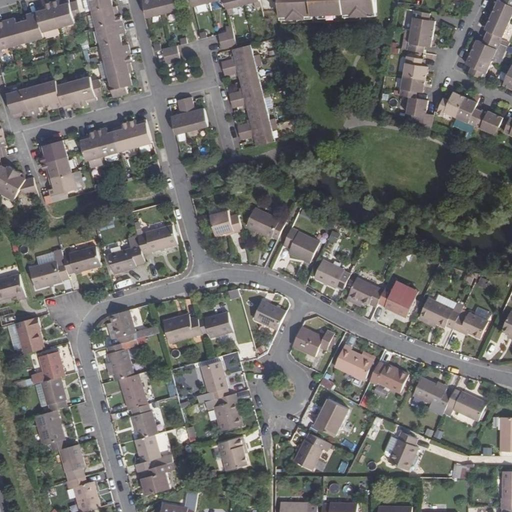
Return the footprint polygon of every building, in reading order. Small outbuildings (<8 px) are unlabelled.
[(75,18),(71,3),(61,6),(60,0),(53,2),(60,28),(76,23),(75,18)] [(91,0),(94,11),(114,7),(112,0),(91,0)] [(179,10),(176,0),(143,0),(148,18),(179,10)] [(258,0),(191,0),(193,7),(221,0),(225,0),(228,9),(233,7),(244,5),(253,2),(259,1),(258,0)] [(279,0),(281,24),(377,20),(376,0),(279,0)] [(511,17),(511,0),(502,0),(502,1),(499,0),(493,15),(510,23),(511,17)] [(78,1),(71,3),(75,18),(82,16),(78,1)] [(60,28),(53,2),(46,4),(47,10),(38,12),(43,32),(60,28)] [(114,7),(94,11),(98,28),(123,22),(122,15),(116,16),(114,7)] [(421,12),(416,11),(412,30),(434,34),(436,21),(430,20),(432,14),(421,12)] [(45,38),(43,32),(38,12),(28,15),(29,20),(23,22),(29,42),(45,38)] [(510,23),(493,15),(486,29),(489,30),(486,37),(501,43),(510,23)] [(29,42),(23,22),(17,23),(15,18),(5,21),(12,47),(29,42)] [(5,21),(0,22),(0,50),(12,47),(5,21)] [(126,33),(123,22),(98,28),(102,45),(122,40),(121,34),(126,33)] [(236,44),(232,26),(226,27),(227,33),(219,35),(222,48),(236,44)] [(409,50),(412,30),(406,29),(403,49),(409,50)] [(432,48),(434,34),(412,30),(409,50),(425,52),(426,46),(432,48)] [(509,47),(501,43),(486,37),(484,43),(478,40),(472,52),(493,61),(501,65),(509,47)] [(132,55),(129,44),(124,45),(122,40),(102,45),(106,61),(132,55)] [(255,55),(252,45),(233,49),(235,58),(222,61),(225,75),(238,72),(243,90),(230,93),(233,107),(246,104),(250,122),(238,125),(241,140),(254,137),(256,146),(275,141),(272,129),(271,124),(270,119),(265,97),(264,92),(262,87),(257,65),(256,60),(255,55)] [(180,59),(177,46),(163,50),(167,63),(180,59)] [(485,79),(493,61),(472,52),(468,64),(473,67),(470,73),(485,79)] [(133,62),(132,55),(106,61),(110,77),(130,72),(128,63),(133,62)] [(423,59),(408,57),(405,76),(426,79),(428,67),(423,66),(423,59)] [(110,77),(106,61),(98,63),(102,79),(110,77)] [(133,85),(130,72),(110,77),(115,97),(129,93),(127,86),(133,85)] [(426,79),(405,76),(401,95),(411,97),(417,98),(418,92),(424,93),(426,79)] [(93,81),(91,77),(75,81),(82,106),(88,104),(87,99),(97,97),(93,81)] [(397,109),(407,111),(410,98),(401,96),(404,80),(397,78),(394,96),(400,97),(397,109)] [(104,94),(100,79),(93,81),(97,97),(104,94)] [(59,86),(57,80),(41,85),(46,105),(52,103),(54,108),(64,106),(59,86)] [(82,106),(75,81),(59,86),(64,106),(73,103),(75,108),(82,106)] [(46,105),(41,85),(24,89),(31,115),(41,112),(40,106),(46,105)] [(31,115),(24,89),(8,94),(13,114),(22,111),(25,117),(31,115)] [(467,98),(455,92),(451,101),(445,98),(438,113),(445,116),(446,113),(458,118),(467,98)] [(209,126),(205,108),(196,110),(192,96),(178,99),(182,114),(172,116),(177,134),(188,131),(193,130),(199,128),(209,126)] [(427,113),(430,100),(417,98),(411,97),(408,113),(413,114),(411,122),(424,126),(432,129),(435,114),(427,113)] [(483,111),(476,108),(479,103),(467,98),(458,118),(464,120),(476,126),(483,111)] [(488,113),(483,111),(476,126),(497,135),(503,120),(505,118),(489,111),(488,113)] [(153,142),(148,122),(138,125),(137,120),(130,121),(137,147),(153,142)] [(473,132),(476,126),(464,120),(461,127),(473,132)] [(137,147),(130,121),(123,124),(124,128),(115,131),(120,151),(137,147)] [(115,131),(109,133),(107,128),(97,131),(104,156),(120,151),(115,131)] [(104,156),(97,131),(90,133),(91,138),(82,140),(85,151),(88,160),(101,157),(104,156)] [(69,156),(64,140),(44,146),(47,155),(41,157),(43,163),(69,156)] [(73,172),(69,156),(43,163),(45,170),(50,169),(53,178),(73,172)] [(2,165),(0,158),(0,157),(0,194),(2,195),(15,172),(2,165)] [(103,164),(101,157),(89,160),(91,167),(103,164)] [(161,172),(158,163),(158,161),(148,164),(151,175),(156,174),(161,172)] [(85,187),(80,170),(73,172),(78,189),(85,187)] [(38,192),(34,177),(27,179),(15,172),(2,195),(14,202),(21,189),(30,195),(38,192)] [(78,189),(73,172),(53,178),(56,187),(50,189),(52,196),(67,192),(78,189)] [(112,186),(110,181),(95,185),(96,190),(112,186)] [(69,198),(67,192),(52,196),(45,198),(47,204),(69,198)] [(277,240),(285,224),(279,221),(280,219),(255,208),(246,227),(271,238),(272,237),(277,240)] [(243,231),(238,214),(230,216),(228,210),(210,215),(216,235),(226,232),(233,231),(233,233),(243,231)] [(135,223),(138,236),(140,243),(144,255),(152,253),(152,251),(176,245),(171,226),(146,232),(147,235),(143,235),(140,222),(135,223)] [(320,241),(291,229),(284,245),(291,249),(289,253),(310,263),(320,241)] [(333,231),(329,241),(338,244),(341,234),(333,231)] [(130,246),(140,243),(138,236),(128,239),(130,246)] [(144,255),(140,243),(130,246),(131,248),(109,255),(114,274),(137,268),(136,266),(146,263),(144,255)] [(62,250),(64,257),(68,274),(75,272),(75,273),(100,266),(95,246),(69,254),(68,248),(62,250)] [(68,274),(64,257),(62,250),(54,252),(56,261),(39,265),(29,268),(35,289),(62,282),(62,280),(70,278),(68,274)] [(56,261),(54,252),(37,257),(39,265),(56,261)] [(343,290),(351,275),(344,271),(344,270),(323,259),(314,278),(336,289),(336,287),(343,290)] [(25,298),(19,275),(0,280),(0,300),(17,296),(18,300),(25,298)] [(379,303),(384,291),(357,278),(348,296),(369,306),(370,305),(377,308),(379,303)] [(393,291),(397,281),(390,278),(386,287),(393,291)] [(393,291),(386,287),(384,291),(379,303),(386,306),(385,307),(406,317),(418,291),(397,281),(393,291)] [(239,289),(230,292),(232,298),(241,296),(239,289)] [(457,302),(454,309),(429,298),(420,316),(445,327),(446,325),(453,329),(463,309),(464,305),(457,302)] [(263,300),(252,323),(276,335),(287,311),(263,300)] [(470,312),(463,309),(453,329),(460,332),(462,328),(468,332),(480,338),(489,321),(470,312)] [(135,332),(129,310),(110,315),(112,323),(116,338),(118,338),(120,344),(124,343),(136,340),(146,337),(145,332),(144,330),(135,332)] [(511,310),(511,311),(502,330),(511,334),(511,310)] [(228,312),(200,320),(204,334),(210,333),(211,338),(233,332),(228,312)] [(14,313),(0,317),(0,320),(2,327),(16,323),(14,313)] [(41,328),(38,317),(16,323),(25,355),(45,349),(43,342),(40,343),(36,329),(39,329),(41,328)] [(179,317),(164,322),(170,344),(204,334),(200,320),(191,323),(190,317),(180,320),(179,317)] [(116,338),(112,323),(107,324),(112,340),(116,338)] [(325,338),(302,327),(293,346),(315,358),(320,348),(327,352),(336,334),(329,330),(325,338)] [(160,333),(159,328),(145,332),(146,337),(160,333)] [(483,356),(494,362),(507,335),(496,330),(483,356)] [(18,334),(12,336),(15,345),(21,343),(18,334)] [(126,349),(124,343),(120,344),(107,348),(109,354),(108,354),(115,381),(119,379),(134,375),(127,349),(126,349)] [(365,380),(374,361),(351,350),(352,348),(345,344),(335,365),(365,380)] [(65,376),(58,352),(40,357),(47,381),(61,377),(65,376)] [(228,387),(221,361),(201,366),(208,393),(210,393),(212,400),(214,399),(229,395),(227,388),(228,387)] [(386,365),(379,362),(378,365),(370,380),(370,382),(377,386),(378,384),(400,394),(409,374),(400,370),(399,372),(395,370),(396,368),(387,364),(386,365)] [(146,404),(137,374),(134,375),(119,379),(128,410),(130,409),(146,404)] [(67,399),(61,377),(47,381),(42,382),(48,404),(49,404),(52,412),(58,410),(68,407),(66,399),(67,399)] [(448,406),(453,394),(446,391),(446,388),(422,377),(413,395),(431,404),(429,409),(443,416),(448,406)] [(322,379),(320,383),(331,389),(333,385),(322,379)] [(174,384),(168,386),(171,397),(177,396),(174,384)] [(478,421),(487,402),(463,391),(462,393),(455,389),(453,394),(448,406),(455,409),(454,410),(478,421)] [(237,401),(235,394),(229,395),(214,399),(216,407),(214,408),(220,431),(242,425),(235,402),(237,401)] [(361,406),(368,408),(372,398),(365,396),(361,406)] [(349,409),(329,399),(315,426),(336,436),(349,409)] [(159,434),(152,411),(149,412),(147,404),(146,404),(130,409),(139,439),(156,435),(159,434)] [(62,424),(58,410),(52,412),(37,416),(45,444),(50,443),(52,452),(60,450),(67,448),(60,425),(62,424)] [(511,417),(500,418),(500,451),(511,451),(511,417)] [(414,456),(418,447),(414,446),(417,439),(401,432),(398,439),(390,457),(388,462),(408,470),(411,464),(414,456)] [(312,469),(323,449),(327,451),(331,444),(311,433),(307,441),(305,440),(294,461),(312,469)] [(162,457),(156,435),(139,439),(136,440),(143,463),(137,465),(138,471),(159,466),(174,462),(172,455),(162,457)] [(386,455),(390,457),(398,439),(391,436),(384,452),(386,455)] [(244,447),(241,438),(218,444),(225,472),(247,466),(244,453),(239,455),(237,449),(244,447)] [(86,467),(80,444),(67,448),(60,450),(66,473),(69,481),(86,476),(83,467),(86,467)] [(420,459),(414,456),(411,464),(417,466),(420,459)] [(166,490),(159,466),(138,471),(140,479),(142,479),(147,494),(166,490)] [(468,478),(473,468),(454,468),(454,478),(468,478)] [(511,470),(503,471),(502,508),(511,508),(511,470)] [(82,511),(101,507),(94,482),(88,483),(86,476),(69,481),(66,482),(68,489),(74,487),(80,511),(82,511)] [(199,492),(191,491),(189,506),(196,507),(199,492)] [(316,511),(316,503),(280,502),(279,511),(316,511)] [(330,504),(323,505),(322,511),(365,511),(366,503),(330,502),(330,504)]
